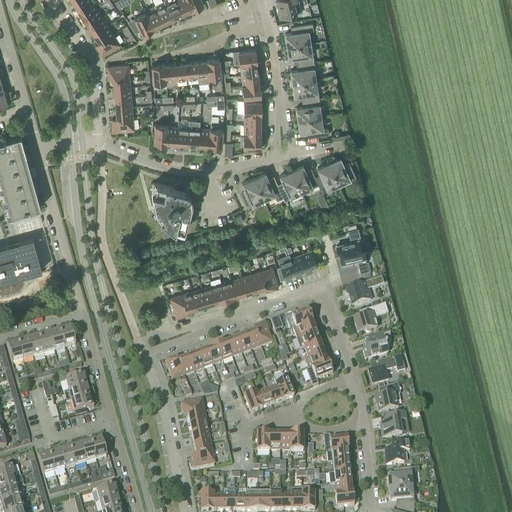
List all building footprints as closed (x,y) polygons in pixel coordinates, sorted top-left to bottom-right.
[(71,0),(76,8),(88,0),(71,0)] [(91,0),(88,0),(76,8),(82,17),(96,8),(91,0)] [(165,3),(163,0),(154,5),(163,23),(173,18),(165,3)] [(182,14),(175,0),(163,0),(165,3),(173,18),(182,14)] [(192,9),(187,0),(175,0),(182,14),(191,9),(192,9)] [(204,4),(201,0),(187,0),(192,9),(191,9),(192,10),(204,4)] [(277,0),(276,0),(281,18),(296,14),(293,3),(298,1),(297,0),(277,0)] [(163,23),(154,5),(144,9),(145,12),(153,28),(153,27),(163,23)] [(96,8),(82,17),(88,26),(102,17),(96,8)] [(153,28),(145,12),(134,18),(136,22),(130,25),(135,33),(140,30),(142,34),(154,28),(153,27),(153,28)] [(102,17),(88,26),(94,35),(108,26),(102,17)] [(287,46),(310,43),(308,31),(313,30),(312,23),(293,26),(294,33),(285,34),(287,46)] [(108,26),(94,35),(99,42),(100,44),(114,35),(108,26)] [(100,44),(99,42),(95,45),(102,56),(120,44),(114,35),(100,44)] [(298,63),(314,61),(313,55),(311,55),(310,43),(287,46),(289,58),(297,57),(298,63)] [(256,62),(257,62),(255,49),(238,51),(239,64),(240,64),(256,62)] [(207,60),(208,77),(221,76),(219,58),(206,59),(206,60),(207,60)] [(209,83),(208,77),(207,60),(206,60),(196,61),(198,78),(198,84),(209,83)] [(185,62),(187,79),(198,78),(196,61),(185,62)] [(292,83),(309,80),(315,80),(313,68),(315,67),(314,61),(298,63),(299,69),(290,71),(292,83)] [(174,63),(176,80),(187,79),(185,62),(174,63)] [(257,72),(256,62),(240,64),(241,74),(257,72)] [(177,86),(176,80),(174,63),(164,64),(164,65),(165,80),(165,81),(166,82),(166,87),(177,86)] [(112,77),(129,75),(128,64),(107,66),(108,79),(113,79),(112,77)] [(166,82),(165,81),(165,80),(164,65),(164,64),(151,65),(153,83),(166,82)] [(241,74),(242,85),(259,83),(257,72),(241,74)] [(113,88),(130,86),(129,75),(112,77),(113,79),(113,88)] [(304,100),(319,98),(318,91),(317,92),(315,80),(309,80),(292,83),(294,95),(303,94),(304,100)] [(242,85),(243,98),(261,96),(259,83),(242,85)] [(130,86),(113,88),(114,98),(131,97),(130,86)] [(131,97),(114,98),(115,109),(132,108),(131,97)] [(319,98),(304,100),(304,106),(296,107),(298,120),(321,116),(319,104),(320,104),(319,98)] [(260,113),(260,114),(261,114),(261,101),(243,100),(243,113),(244,113),(260,113)] [(115,109),(116,118),(116,120),(133,119),(132,108),(115,109)] [(260,124),(260,114),(260,113),(244,113),(244,124),(260,124)] [(321,116),(298,120),(299,132),(308,131),(309,137),(328,134),(328,128),(322,128),(321,116)] [(116,120),(116,118),(112,118),(113,132),(134,130),(133,119),(116,120)] [(167,126),(168,126),(168,125),(154,124),(153,142),(166,143),(166,142),(167,126)] [(244,124),(243,134),(243,135),(260,135),(260,134),(260,124),(244,124)] [(178,126),(168,126),(167,126),(166,142),(176,143),(178,126)] [(187,144),(188,127),(178,126),(176,143),(187,144)] [(188,127),(187,144),(198,145),(199,128),(188,127)] [(210,129),(209,129),(199,128),(198,145),(208,145),(209,145),(210,129)] [(209,145),(208,145),(208,146),(221,147),(223,129),(210,128),(209,129),(210,129),(209,145)] [(243,135),(243,134),(243,147),(261,147),(261,134),(260,134),(260,135),(243,135)] [(23,143),(21,135),(0,141),(0,173),(0,175),(0,184),(0,185),(3,184),(4,188),(1,189),(4,198),(7,197),(8,202),(5,203),(7,211),(10,210),(12,215),(9,216),(9,217),(37,209),(19,142),(22,142),(22,143),(23,143)] [(224,143),(223,154),(231,155),(231,143),(224,143)] [(329,163),(338,184),(349,179),(350,180),(356,177),(349,163),(344,166),(340,158),(329,163)] [(338,184),(329,163),(317,168),(321,176),(315,178),(318,185),(322,193),(328,190),(327,189),(338,184)] [(315,178),(312,170),(306,173),(302,165),(291,170),(300,191),(312,186),(312,187),(318,185),(315,178)] [(300,191),(291,170),(280,175),(284,183),(278,186),(283,197),(284,200),(290,197),(289,196),(300,191)] [(278,186),(274,178),(268,180),(265,172),(254,177),(263,199),(274,194),(277,200),(283,197),(278,186)] [(263,199),(254,177),(242,182),(246,190),(240,193),(246,207),(252,205),(252,204),(263,199)] [(182,232),(184,232),(195,186),(175,187),(176,185),(175,185),(175,187),(153,182),(152,184),(152,186),(152,188),(152,190),(152,191),(152,193),(152,195),(152,197),(152,199),(152,200),(153,204),(155,207),(155,209),(156,211),(157,212),(158,214),(159,215),(160,217),(162,220),(163,221),(166,223),(169,226),(170,227),(172,228),(175,229),(177,230),(180,231),(182,232)] [(338,258),(362,252),(358,238),(360,237),(357,228),(347,231),(350,242),(336,246),(339,258),(338,258)] [(0,281),(42,270),(33,238),(0,246),(0,281)] [(312,254),(311,251),(301,255),(306,270),(306,271),(311,269),(311,268),(317,266),(314,259),(319,257),(317,252),(312,254)] [(367,266),(366,267),(362,252),(338,258),(339,259),(339,258),(342,270),(357,266),(360,278),(370,275),(367,266)] [(291,277),(290,276),(295,274),(296,274),(290,259),(289,254),(277,259),(279,264),(280,264),(281,266),(276,268),(280,281),(285,279),(291,277)] [(301,273),(301,272),(306,270),(301,255),(290,259),(296,274),(295,274),(296,275),(301,273)] [(272,267),(262,270),(266,286),(264,287),(265,291),(278,288),(272,267)] [(251,273),(256,289),(264,287),(266,286),(262,270),(251,273)] [(241,276),(246,292),(256,289),(251,273),(241,276)] [(231,279),(236,295),(246,292),(241,276),(231,279)] [(221,282),(225,298),(236,295),(231,279),(221,282)] [(211,285),(215,301),(225,298),(221,282),(211,285)] [(351,306),(370,300),(365,283),(345,289),(347,295),(348,295),(351,306)] [(200,288),(205,304),(215,301),(211,285),(200,288)] [(190,291),(195,307),(205,304),(200,288),(190,291)] [(195,307),(190,291),(180,294),(185,310),(187,310),(195,307)] [(176,318),(186,315),(188,314),(187,310),(185,310),(180,294),(170,297),(176,318)] [(373,319),(387,314),(384,304),(369,309),(371,315),(352,321),(357,334),(365,331),(367,332),(369,332),(370,330),(376,328),(373,319)] [(311,322),(312,322),(308,310),(291,316),(296,329),(296,328),(311,322)] [(276,335),(280,334),(278,329),(282,327),(278,317),(270,320),(276,335)] [(264,322),(254,326),(252,327),(254,331),(256,331),(262,346),(272,342),(264,322)] [(296,328),(292,330),(296,339),(315,332),(312,322),(311,322),(296,328)] [(59,329),(64,349),(71,347),(72,352),(76,350),(69,326),(59,329)] [(48,332),(54,352),(64,349),(59,329),(48,332)] [(246,334),(252,350),(262,346),(256,331),(254,331),(246,334)] [(388,345),(390,340),(388,331),(364,338),(366,345),(364,345),(365,351),(362,352),(364,360),(387,353),(385,345),(388,345)] [(38,334),(43,354),(54,352),(48,332),(38,334)] [(315,332),(296,339),(300,350),(304,348),(319,342),(315,332)] [(27,337),(33,357),(43,354),(38,334),(27,337)] [(236,338),(242,354),(252,350),(246,334),(236,338)] [(17,340),(22,360),(33,357),(27,337),(17,340)] [(226,342),(232,358),(242,354),(236,338),(226,342)] [(22,360),(17,340),(6,343),(12,363),(22,360)] [(216,346),(222,361),(232,358),(226,342),(216,346)] [(308,358),(323,352),(319,342),(304,348),(307,358),(308,358)] [(206,350),(212,365),(222,361),(216,346),(206,350)] [(196,353),(202,369),(212,365),(206,350),(196,353)] [(327,362),(323,352),(308,358),(307,358),(304,359),(308,369),(311,368),(327,362)] [(186,357),(192,373),(202,369),(196,353),(186,357)] [(396,372),(404,370),(400,355),(370,364),(371,370),(368,371),(372,385),(387,380),(385,371),(395,368),(396,372)] [(172,381),(182,377),(176,361),(179,360),(177,356),(165,361),(172,381)] [(6,357),(0,358),(3,369),(9,367),(6,357)] [(192,373),(186,357),(179,360),(176,361),(182,377),(192,373)] [(311,368),(308,369),(308,370),(305,371),(311,387),(318,385),(316,380),(332,374),(327,361),(327,362),(311,368)] [(69,366),(70,371),(81,368),(79,363),(69,366)] [(58,368),(60,374),(70,371),(69,366),(58,368)] [(9,367),(3,369),(6,379),(12,378),(9,367)] [(48,371),(49,377),(60,374),(58,368),(48,371)] [(37,374),(39,380),(49,377),(48,371),(37,374)] [(68,392),(88,386),(85,375),(79,376),(78,373),(64,377),(68,392)] [(27,377),(29,382),(39,380),(37,374),(27,377)] [(29,382),(27,377),(16,380),(18,385),(29,382)] [(12,378),(6,379),(9,390),(15,389),(12,378)] [(281,402),(293,397),(287,380),(275,385),(281,401),(281,402)] [(45,398),(51,397),(50,396),(55,394),(54,389),(49,390),(46,382),(41,383),(45,398)] [(395,395),(400,394),(397,383),(382,388),(383,395),(375,397),(378,412),(398,407),(395,395)] [(217,393),(218,388),(210,385),(213,394),(217,393)] [(271,405),(281,401),(275,385),(265,389),(271,405)] [(88,386),(68,392),(71,402),(91,397),(88,386)] [(15,389),(9,390),(12,401),(18,399),(15,389)] [(261,408),(262,408),(271,405),(265,389),(256,393),(255,393),(261,408)] [(255,393),(256,393),(256,392),(243,397),(250,414),(262,409),(262,408),(261,408),(255,393)] [(51,397),(45,398),(48,408),(54,407),(51,397)] [(91,397),(71,402),(74,413),(94,407),(91,397)] [(18,399),(12,401),(15,411),(20,409),(18,399)] [(183,417),(187,416),(204,412),(201,399),(180,404),(183,417)] [(54,407),(48,408),(51,419),(58,417),(55,406),(54,407)] [(18,421),(23,420),(20,409),(15,411),(18,421)] [(189,425),(206,422),(204,412),(187,416),(189,425)] [(399,421),(406,420),(404,413),(385,416),(386,423),(380,424),(382,438),(401,435),(399,421)] [(23,420),(18,421),(21,432),(26,430),(23,420)] [(206,422),(189,425),(191,435),(208,432),(206,422)] [(26,430),(21,432),(24,442),(29,440),(26,430)] [(208,432),(191,435),(193,445),(210,441),(208,432)] [(268,434),(269,434),(269,433),(256,434),(256,451),(269,451),(268,434)] [(290,450),(290,451),(303,451),(303,433),(289,433),(289,434),(290,434),(290,450)] [(279,434),(269,434),(268,434),(269,451),(279,451),(279,434)] [(279,451),(290,450),(290,434),(289,434),(279,434),(279,451)] [(347,450),(347,451),(348,451),(347,438),(330,439),(329,435),(323,435),(324,452),(326,452),(330,452),(331,452),(347,450)] [(89,441),(95,460),(106,457),(100,438),(89,441)] [(95,460),(89,441),(79,444),(85,463),(95,460)] [(210,441),(193,445),(195,454),(212,451),(210,441)] [(402,451),(409,451),(408,442),(391,443),(392,449),(384,450),(386,465),(404,463),(402,451)] [(85,463),(79,444),(69,447),(74,466),(85,463)] [(74,466),(69,447),(58,450),(64,469),(74,466)] [(64,469),(58,450),(48,453),(53,472),(64,469)] [(348,461),(347,451),(347,450),(331,452),(330,452),(326,452),(327,463),(332,463),(348,461)] [(212,451),(195,454),(191,455),(194,468),(214,464),(212,451)] [(53,472),(48,453),(37,456),(43,475),(53,472)] [(33,473),(38,472),(35,460),(30,462),(33,473)] [(332,463),(333,473),(349,472),(348,461),(332,463)] [(11,467),(0,470),(0,482),(20,477),(16,466),(11,467)] [(412,481),(420,481),(420,467),(412,467),(412,481)] [(388,489),(411,487),(410,475),(411,475),(411,468),(395,469),(396,476),(387,476),(388,489)] [(98,471),(100,476),(101,482),(114,478),(113,471),(106,473),(105,469),(98,471)] [(36,484),(41,483),(38,472),(33,473),(36,484)] [(349,472),(333,473),(328,474),(329,484),(334,484),(351,482),(349,472)] [(101,482),(100,476),(89,479),(91,485),(101,482)] [(20,477),(0,482),(0,493),(17,489),(21,488),(23,487),(20,477)] [(91,485),(89,479),(78,482),(80,488),(91,485)] [(80,488),(78,482),(68,485),(70,490),(80,488)] [(352,493),(351,482),(334,484),(335,494),(335,495),(352,493)] [(38,494),(44,493),(41,483),(36,484),(38,494)] [(70,490),(68,485),(58,488),(59,493),(70,490)] [(99,503),(119,497),(116,486),(96,492),(99,503)] [(411,487),(388,489),(389,501),(398,500),(398,502),(398,508),(414,509),(414,502),(414,498),(412,498),(411,487)] [(59,493),(58,488),(47,491),(49,496),(59,493)] [(0,503),(0,505),(20,499),(17,489),(0,493),(0,503)] [(291,489),(291,494),(291,510),(301,510),(302,510),(301,494),(301,493),(301,489),(291,489)] [(234,511),(234,490),(223,490),(224,494),(224,511),(234,511)] [(234,490),(234,511),(245,511),(245,494),(244,494),(245,493),(245,490),(234,490)] [(280,510),(280,494),(280,490),(269,490),(269,493),(270,493),(270,494),(269,494),(269,511),(270,511),(280,510)] [(257,493),(245,493),(244,494),(245,494),(245,511),(257,511),(257,493)] [(257,493),(257,511),(270,511),(269,511),(269,494),(270,494),(270,493),(269,493),(257,493)] [(314,493),(301,493),(301,494),(302,510),(301,510),(301,511),(314,511),(314,493)] [(335,495),(335,494),(334,494),(336,507),(354,506),(352,493),(335,495)] [(213,494),(200,494),(200,511),(213,511),(213,494)] [(224,494),(213,494),(213,511),(224,511),(224,494)] [(291,494),(280,494),(280,510),(291,510),(291,494)] [(77,509),(82,508),(78,496),(73,498),(77,509)] [(101,511),(105,511),(122,508),(119,497),(99,503),(101,511)] [(20,499),(0,505),(2,511),(14,511),(23,510),(20,499)]
